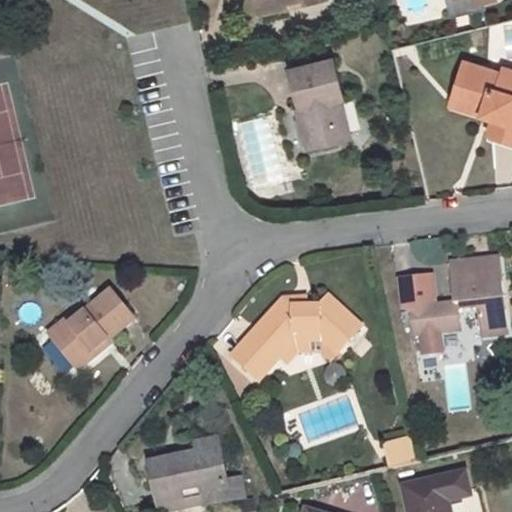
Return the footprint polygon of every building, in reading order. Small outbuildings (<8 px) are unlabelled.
[(263,0),(266,12),(288,7),(287,2),(297,0),(303,0),(305,3),(317,0),(263,0)] [(448,0),(451,11),(483,2),(479,0),(448,0)] [(511,68),(505,66),(504,70),(466,59),(455,95),(498,108),(496,119),(491,135),(511,142),(511,68)] [(352,140),(343,100),(344,100),(335,60),(290,71),(300,111),(305,110),(313,150),(352,140)] [(498,108),(455,95),(452,106),(496,119),(498,108)] [(300,111),(297,111),(306,151),(313,150),(305,110),(300,111)] [(449,264),(452,289),(457,288),(459,302),(410,308),(412,336),(420,334),(422,350),(427,354),(438,353),(442,347),(440,332),(451,331),(451,330),(454,330),(457,327),(458,325),(457,312),(461,308),(477,306),(481,337),(507,334),(498,257),(449,264)] [(98,349),(111,338),(112,340),(139,320),(116,292),(92,310),(88,304),(53,331),(81,367),(100,352),(98,349)] [(338,351),(362,325),(331,294),(322,304),(311,305),(296,305),(286,297),(255,331),(259,335),(238,358),(260,378),(281,356),(276,350),(291,334),(296,340),(324,339),(338,351)] [(310,296),(286,297),(296,305),(311,305),(310,296)] [(238,358),(259,335),(255,331),(233,354),(238,358)] [(281,356),(296,340),(291,334),(276,350),(281,356)] [(100,352),(114,342),(112,340),(111,338),(98,349),(100,352)] [(412,438),(387,444),(388,448),(412,442),(412,438)] [(204,450),(224,447),(222,440),(202,444),(204,450)] [(412,442),(388,448),(393,469),(418,463),(412,442)] [(231,481),(224,447),(204,450),(154,460),(163,501),(205,493),(207,501),(208,505),(235,499),(231,481)] [(450,511),(448,501),(471,496),(465,473),(404,488),(410,511),(450,511)] [(247,497),(243,478),(231,481),(235,499),(247,497)] [(205,493),(163,501),(164,510),(207,501),(205,493)]
